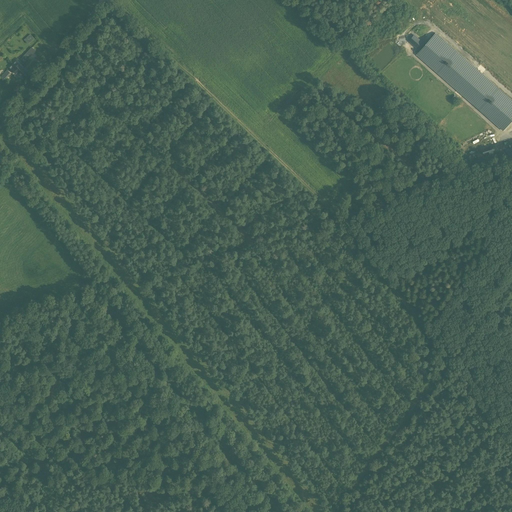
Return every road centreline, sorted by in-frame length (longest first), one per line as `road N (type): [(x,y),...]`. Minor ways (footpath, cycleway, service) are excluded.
road 1 (track): [(103,1),(114,1),(345,226),(452,362),(414,394)]
road 2 (track): [(511,436),(452,362),(511,288)]
road 3 (unclassified): [(0,126),(102,0)]
